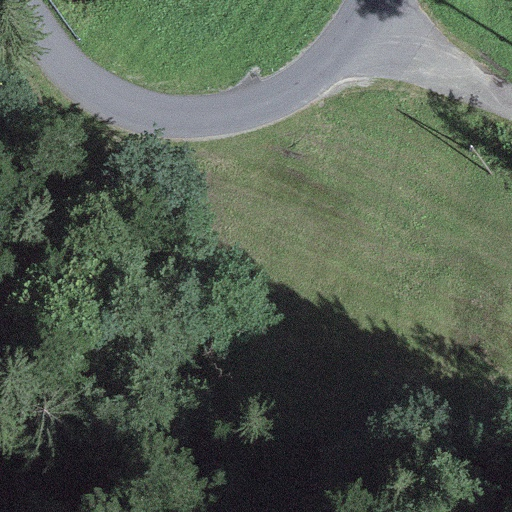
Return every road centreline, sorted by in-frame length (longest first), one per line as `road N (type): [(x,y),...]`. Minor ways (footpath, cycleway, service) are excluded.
road 1 (unclassified): [(373,0),(337,52),(299,81),(261,103),(174,119),(138,112),(76,79),(15,0)]
road 2 (track): [(365,19),(511,104)]
